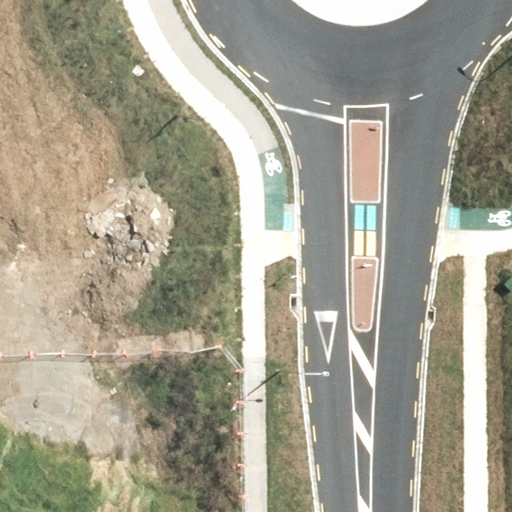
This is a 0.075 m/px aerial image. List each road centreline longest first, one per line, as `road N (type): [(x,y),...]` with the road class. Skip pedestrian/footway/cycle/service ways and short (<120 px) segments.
road 1 (residential): [(448,36),(419,134),(401,331),(364,438)]
road 2 (residential): [(364,438),(327,328),(323,177),(297,51)]
road 3 (residential): [(448,36),(375,65),(297,51)]
